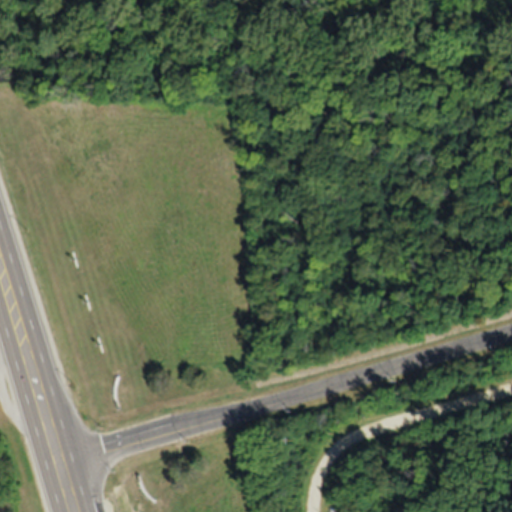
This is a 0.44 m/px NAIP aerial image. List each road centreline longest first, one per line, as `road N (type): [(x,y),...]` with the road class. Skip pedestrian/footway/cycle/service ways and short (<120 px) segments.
road 1 (track): [(511,394),(366,437),(333,461),(316,511)]
road 2 (primary): [(60,471),(0,269)]
